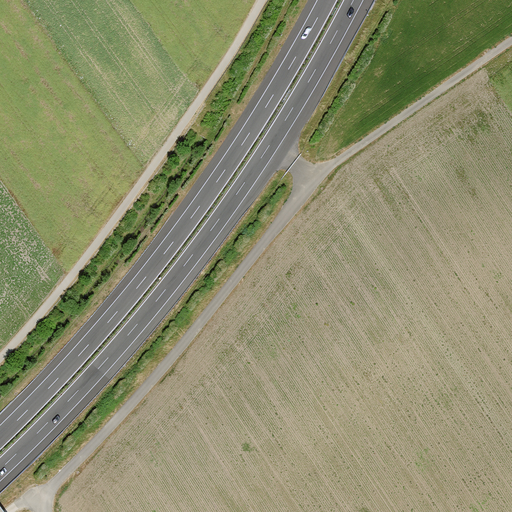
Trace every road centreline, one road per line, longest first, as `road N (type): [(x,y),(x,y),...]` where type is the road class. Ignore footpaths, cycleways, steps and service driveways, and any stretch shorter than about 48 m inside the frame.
road 1 (track): [(47,511),(56,481),(146,388),(315,178),(511,40)]
road 2 (motorway): [(0,470),(75,395),(189,258),(270,144),(355,0)]
road 3 (motorway): [(326,0),(245,139),(171,243),(0,436)]
road 4 (track): [(262,0),(158,161),(0,360)]
